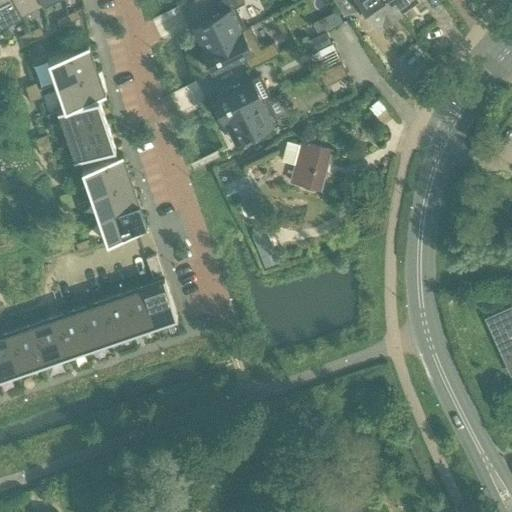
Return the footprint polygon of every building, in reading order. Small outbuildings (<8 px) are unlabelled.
[(0,0),(0,23),(0,22),(0,21),(0,22),(12,16),(20,12),(21,13),(14,0),(0,0)] [(14,0),(21,13),(22,13),(21,11),(34,5),(42,1),(42,3),(43,2),(41,0),(14,0)] [(202,49),(203,50),(246,28),(245,27),(235,7),(244,3),(242,0),(218,0),(215,1),(221,12),(219,14),(192,27),(202,49)] [(334,0),(336,2),(337,1),(336,1),(337,0),(352,0),(355,4),(359,1),(365,10),(376,25),(382,21),(384,23),(398,13),(397,11),(389,0),(334,0)] [(389,0),(397,11),(405,5),(408,6),(414,2),(413,0),(389,0)] [(77,10),(66,14),(70,22),(81,17),(77,10)] [(341,23),(336,12),(328,16),(333,27),(341,23)] [(66,14),(55,19),(59,27),(70,22),(66,14)] [(202,49),(201,49),(213,72),(235,62),(240,59),(243,57),(249,68),(280,53),(274,40),(260,47),(250,25),(245,27),(246,28),(203,50),(202,49)] [(40,26),(29,31),(32,38),(43,33),(40,26)] [(318,34),(303,42),(309,54),(332,43),(326,30),(318,34)] [(29,31),(18,36),(22,43),(32,38),(29,31)] [(48,59),(56,84),(97,70),(92,56),(91,56),(89,51),(90,50),(89,47),(89,46),(88,45),(48,59)] [(318,73),(324,85),(347,74),(341,61),(318,73)] [(97,70),(56,84),(65,108),(98,97),(106,94),(105,92),(105,93),(104,90),(100,79),(99,80),(98,76),(97,74),(98,74),(97,70)] [(233,87),(212,98),(223,121),(224,121),(224,120),(267,99),(271,97),(260,74),(239,84),(238,84),(233,87)] [(37,82),(25,86),(27,94),(39,89),(37,82)] [(39,89),(27,94),(30,101),(42,97),(39,89)] [(65,108),(57,111),(58,113),(60,112),(61,118),(66,132),(67,135),(66,135),(66,136),(107,121),(106,120),(105,120),(103,115),(104,114),(102,108),(98,97),(65,108)] [(267,99),(224,120),(224,121),(235,142),(245,137),(278,121),(267,99)] [(107,121),(66,136),(68,136),(74,155),(75,158),(74,158),(73,159),(74,161),(80,159),(115,146),(114,144),(112,139),(112,138),(110,132),(107,121)] [(47,134),(35,138),(37,146),(49,142),(47,134)] [(290,180),(305,184),(304,187),(313,190),(314,187),(320,188),(331,149),(309,143),(308,145),(300,143),(299,144),(287,141),(281,160),(294,164),(290,180)] [(49,142),(37,146),(40,153),(52,149),(49,142)] [(82,167),(90,192),(130,179),(122,154),(82,167)] [(238,189),(250,215),(262,209),(247,174),(233,181),(237,190),(238,189)] [(90,192),(99,216),(138,202),(130,179),(90,192)] [(70,191),(58,195),(61,203),(73,198),(70,191)] [(73,198),(61,203),(64,210),(76,206),(73,198)] [(138,202),(99,216),(107,241),(147,227),(138,202)] [(87,239),(75,243),(78,251),(90,247),(87,239)] [(156,254),(146,257),(151,272),(153,271),(160,269),(161,269),(156,254)] [(165,279),(141,288),(153,322),(177,314),(165,279)] [(141,288),(118,295),(130,330),(153,322),(141,288)] [(118,295),(96,303),(108,338),(130,330),(118,295)] [(96,303),(73,311),(85,346),(108,338),(96,303)] [(511,307),(487,318),(511,372),(511,307)] [(73,311),(50,319),(62,354),(85,346),(73,311)] [(50,319),(27,326),(40,361),(62,354),(50,319)] [(27,326),(5,334),(17,369),(40,361),(27,326)] [(5,334),(0,335),(0,375),(17,369),(5,334)]
